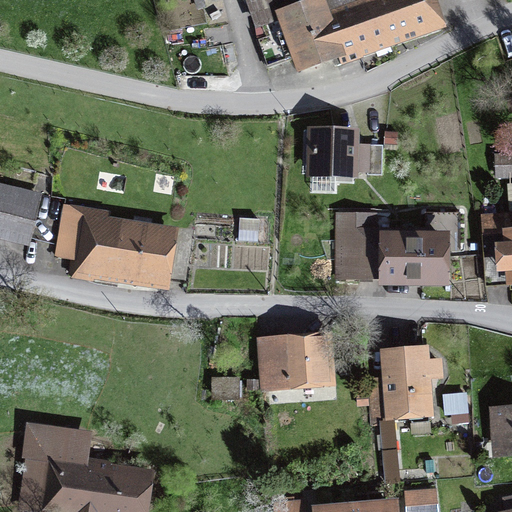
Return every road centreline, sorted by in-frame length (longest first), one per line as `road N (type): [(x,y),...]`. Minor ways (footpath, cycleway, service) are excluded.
road 1 (residential): [(511,15),(366,86),(230,109),(0,60)]
road 2 (residential): [(511,323),(365,307),(147,307),(0,279)]
